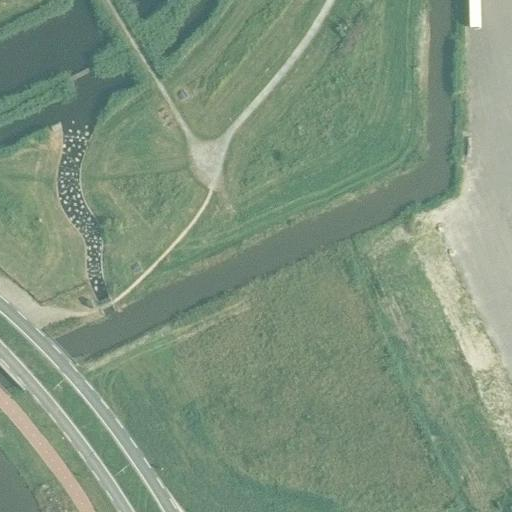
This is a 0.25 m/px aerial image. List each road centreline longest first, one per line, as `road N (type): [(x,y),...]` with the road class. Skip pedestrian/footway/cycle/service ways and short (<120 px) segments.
road 1 (tertiary): [(171,511),(117,430),(0,303)]
road 2 (tertiary): [(0,350),(126,511)]
